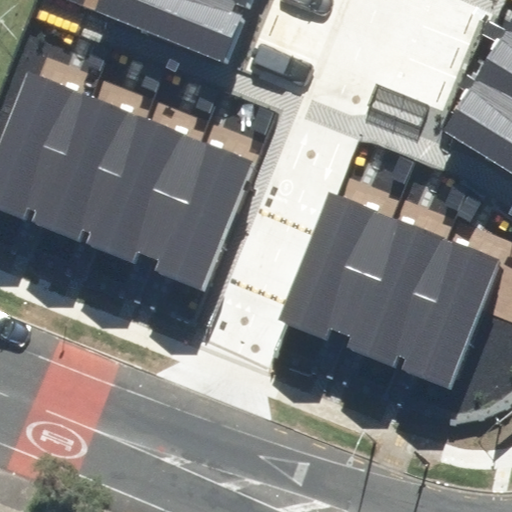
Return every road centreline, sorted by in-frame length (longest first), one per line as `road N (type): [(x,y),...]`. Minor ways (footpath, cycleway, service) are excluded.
road 1 (tertiary): [(0,393),(199,473)]
road 2 (tertiary): [(199,473),(332,487),(399,511)]
